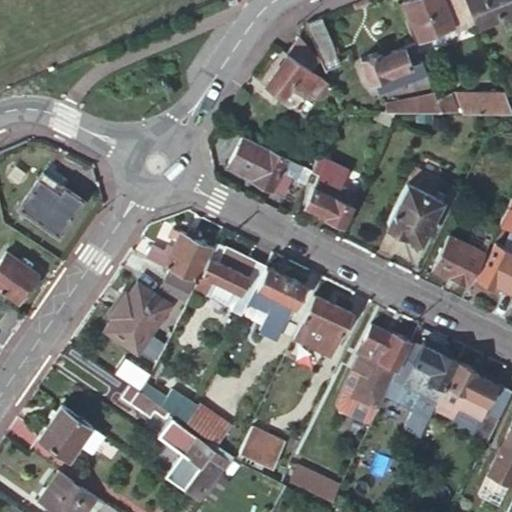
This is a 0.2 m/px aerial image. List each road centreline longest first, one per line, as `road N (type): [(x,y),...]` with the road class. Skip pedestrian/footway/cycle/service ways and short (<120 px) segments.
road 1 (residential): [(511,343),(217,200),(157,162)]
road 2 (residential): [(157,162),(0,391)]
road 3 (tertiary): [(157,162),(257,15),(276,0)]
road 4 (tertiary): [(0,115),(38,110),(157,162)]
